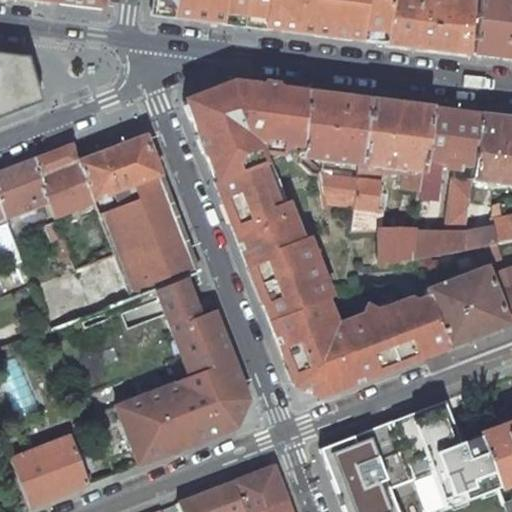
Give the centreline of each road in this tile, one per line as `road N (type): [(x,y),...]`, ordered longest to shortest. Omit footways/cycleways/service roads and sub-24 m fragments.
road 1 (residential): [(287,434),(143,76)]
road 2 (residential): [(169,45),(511,89)]
road 3 (residential): [(511,348),(287,434)]
road 4 (residential): [(287,434),(91,511)]
road 5 (residential): [(0,141),(108,100),(143,76)]
road 6 (residential): [(0,24),(125,39)]
